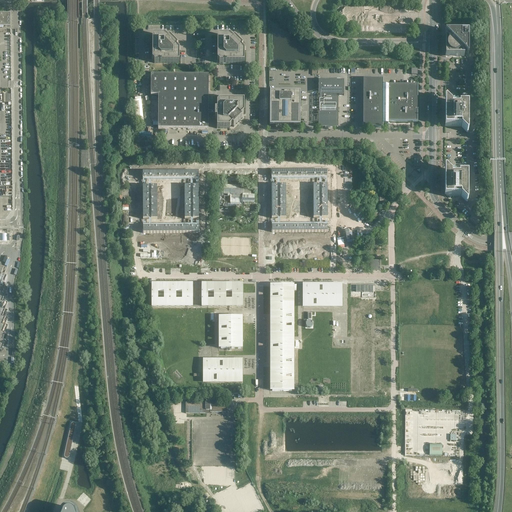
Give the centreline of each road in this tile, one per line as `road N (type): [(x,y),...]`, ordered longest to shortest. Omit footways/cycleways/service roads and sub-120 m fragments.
road 1 (motorway): [(500,188),(499,511)]
road 2 (unclassified): [(391,275),(393,410),(261,410),(261,401)]
road 3 (residential): [(333,275),(153,276)]
road 4 (motorway): [(496,17),(500,188)]
road 5 (residential): [(332,234),(332,166),(265,165)]
